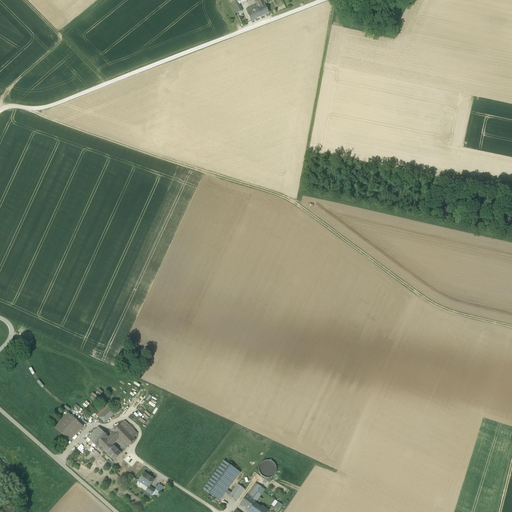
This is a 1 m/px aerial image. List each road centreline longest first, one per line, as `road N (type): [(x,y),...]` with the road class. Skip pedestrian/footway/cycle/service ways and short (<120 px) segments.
road 1 (track): [(0,104),(28,110),(321,0)]
road 2 (track): [(28,110),(299,203)]
road 3 (track): [(299,203),(435,307),(511,327)]
road 4 (track): [(330,0),(299,203)]
road 5 (unclassified): [(115,511),(0,410)]
road 6 (track): [(0,97),(62,43),(63,27),(100,0)]
